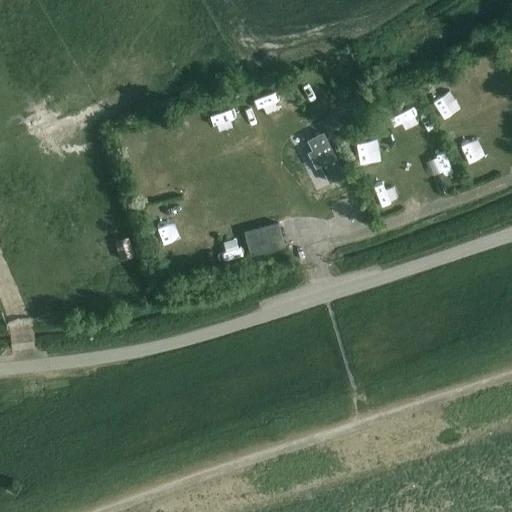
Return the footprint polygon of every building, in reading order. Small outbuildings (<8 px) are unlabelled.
[(475,59),(477,76),(501,74),(499,57),(475,59)] [(364,97),(352,107),(362,120),(374,111),(364,97)] [(341,114),(325,126),(333,138),(350,126),(341,114)] [(361,152),(377,141),(366,124),(350,134),(361,152)] [(330,182),(345,174),(324,132),(309,140),(330,182)] [(156,160),(164,140),(149,134),(141,155),(156,160)] [(173,187),(155,192),(161,218),(180,213),(173,187)] [(290,242),(284,221),(249,230),(255,252),(290,242)] [(125,259),(134,255),(128,237),(119,240),(125,259)]
